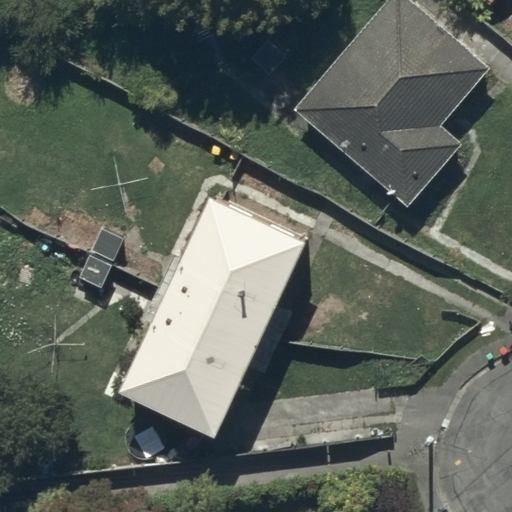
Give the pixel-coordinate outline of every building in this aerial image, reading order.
[(446,124),(496,67),(418,0),(391,0),(298,108),(413,206),(468,142),(446,124)] [(254,57),(273,74),(290,55),(271,38),(254,57)] [(128,391),(225,435),(316,239),(219,195),(128,391)] [(95,250),(117,260),(128,237),(105,227),(95,250)] [(82,277),(105,287),(116,264),(93,253),(82,277)]
